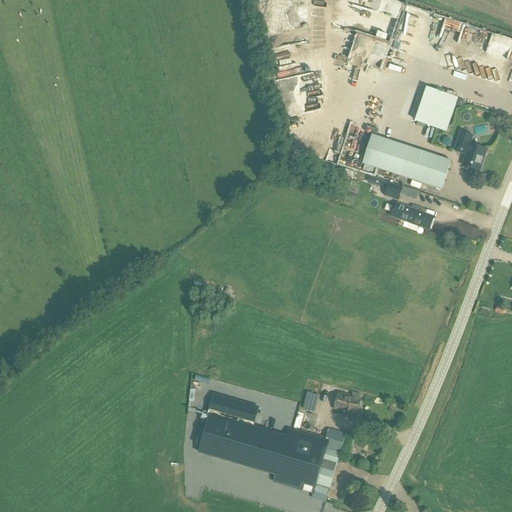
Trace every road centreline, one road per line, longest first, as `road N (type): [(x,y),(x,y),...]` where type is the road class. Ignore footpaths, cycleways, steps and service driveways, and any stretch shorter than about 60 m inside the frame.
road 1 (tertiary): [(378,511),(511,187)]
road 2 (unknown): [(511,107),(439,73),(385,81),(342,66),(314,8)]
